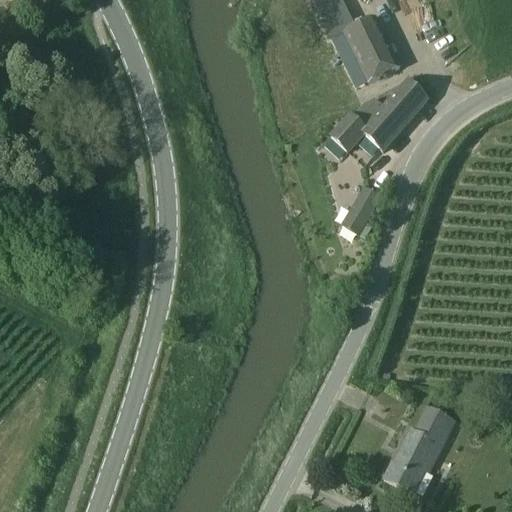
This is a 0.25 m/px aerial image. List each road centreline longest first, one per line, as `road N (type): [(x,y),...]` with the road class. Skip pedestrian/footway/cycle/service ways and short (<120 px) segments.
road 1 (tertiary): [(92,511),(133,396),(164,261),(163,186),(139,77),(105,0)]
road 2 (tertiary): [(269,511),(359,333),(417,149),(467,103),(511,83)]
